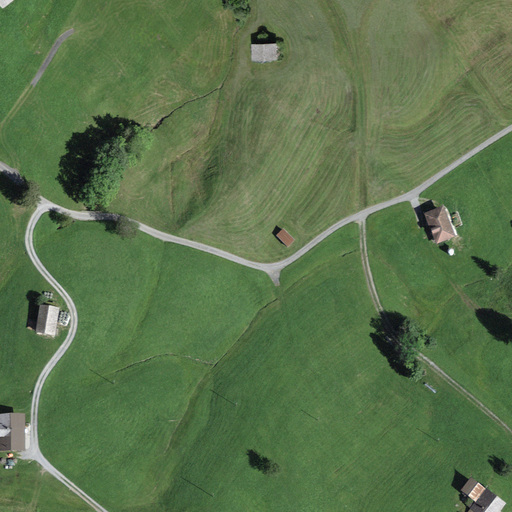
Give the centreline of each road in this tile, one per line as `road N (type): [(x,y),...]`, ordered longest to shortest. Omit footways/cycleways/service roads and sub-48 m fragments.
road 1 (track): [(102,511),(35,450),(39,381),(74,321),(29,246),(32,220),(47,203)]
road 2 (track): [(511,442),(503,419),(389,337),(367,276),(361,213)]
road 3 (track): [(107,0),(101,18),(61,38),(5,124),(16,179)]
road 4 (track): [(511,316),(482,311),(459,292),(428,246),(411,193)]
